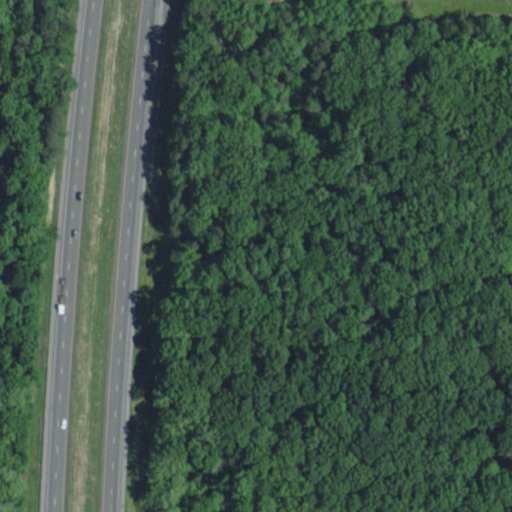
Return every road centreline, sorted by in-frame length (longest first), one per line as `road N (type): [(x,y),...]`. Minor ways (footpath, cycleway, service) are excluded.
road 1 (motorway): [(108,511),(148,0)]
road 2 (motorway): [(95,0),(56,511)]
